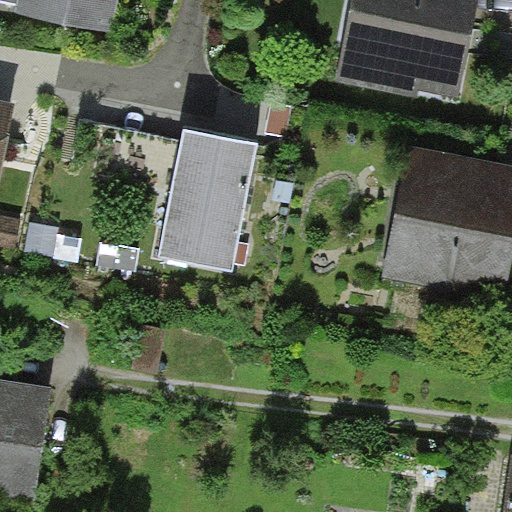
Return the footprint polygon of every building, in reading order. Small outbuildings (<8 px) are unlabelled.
[(120,0),(17,0),(14,16),(114,35),(120,0)] [(479,0),(353,0),(336,81),(419,99),(421,90),(459,98),(479,0)] [(0,103),(0,179),(16,107),(0,103)] [(200,138),(184,135),(159,261),(234,275),(258,149),(200,138)] [(511,168),(494,165),(410,148),(383,278),(504,302),(511,264),(511,168)] [(27,213),(0,208),(0,250),(18,254),(27,213)] [(168,330),(142,326),(133,372),(159,376),(168,330)] [(0,504),(33,510),(52,389),(14,383),(0,381),(0,504)] [(511,511),(511,458),(503,511),(511,511)]
